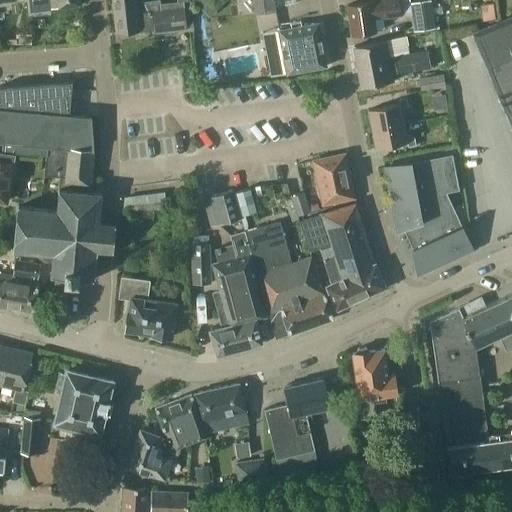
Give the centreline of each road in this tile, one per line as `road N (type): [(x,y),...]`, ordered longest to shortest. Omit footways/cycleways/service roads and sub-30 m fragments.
road 1 (residential): [(401,305),(366,196),(323,0)]
road 2 (residential): [(93,348),(110,177),(101,54)]
road 3 (unclassified): [(144,362),(217,370),(401,305)]
road 4 (residential): [(401,305),(424,478),(439,487),(511,485)]
road 5 (residential): [(106,501),(144,362)]
road 6 (unclassified): [(401,305),(511,255)]
